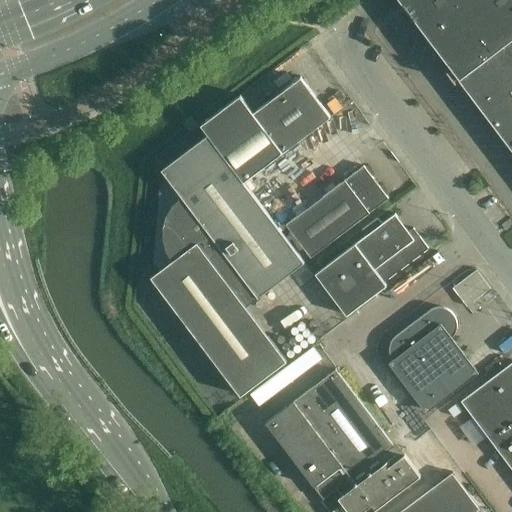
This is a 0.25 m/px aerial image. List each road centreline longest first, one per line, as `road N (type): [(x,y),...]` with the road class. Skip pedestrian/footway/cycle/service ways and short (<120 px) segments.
road 1 (unclassified): [(511,275),(324,32)]
road 2 (secondary): [(149,511),(62,403),(0,285)]
road 3 (tertiary): [(6,72),(106,32),(158,0)]
